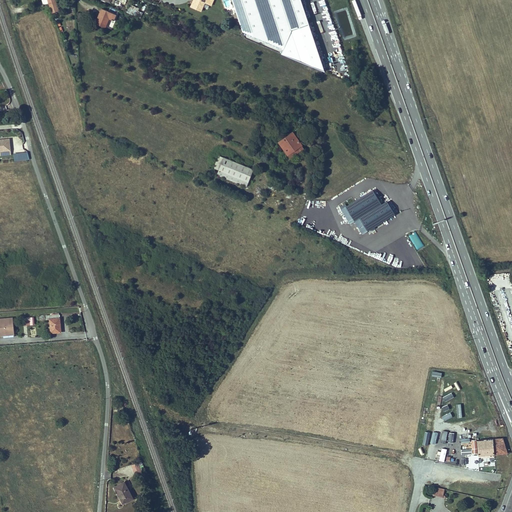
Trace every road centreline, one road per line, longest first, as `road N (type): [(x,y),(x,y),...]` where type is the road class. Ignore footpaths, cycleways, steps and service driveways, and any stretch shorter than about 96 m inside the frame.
road 1 (residential): [(98,511),(105,370),(0,67)]
road 2 (trunk): [(511,382),(387,30)]
road 3 (trunk): [(363,0),(485,347)]
